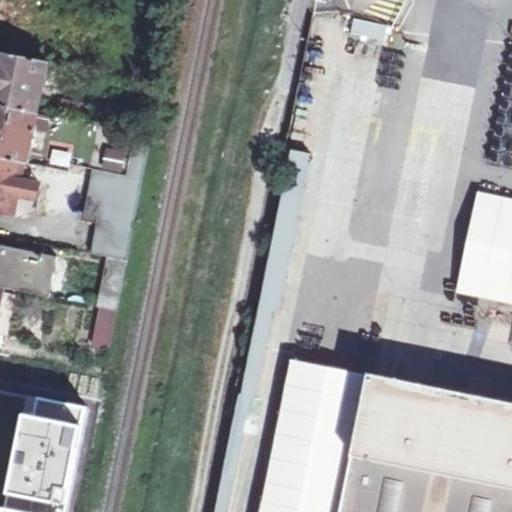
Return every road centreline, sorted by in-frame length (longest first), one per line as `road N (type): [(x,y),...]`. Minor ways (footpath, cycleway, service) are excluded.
road 1 (track): [(193,511),(298,0)]
road 2 (unknown): [(417,0),(443,54),(441,108),(426,159),(511,174)]
